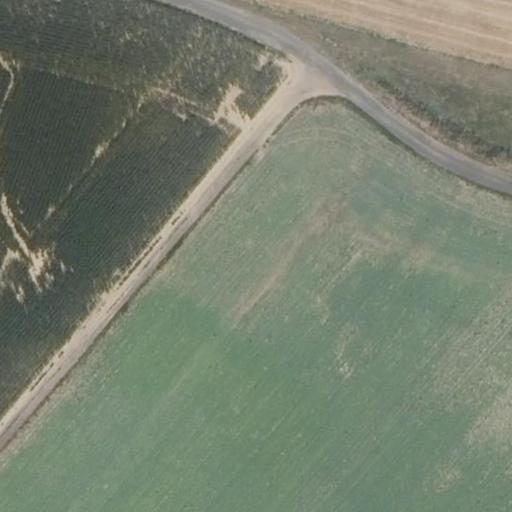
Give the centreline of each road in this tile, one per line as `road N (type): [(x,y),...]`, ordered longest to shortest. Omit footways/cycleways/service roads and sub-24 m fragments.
road 1 (track): [(314,67),(0,440)]
road 2 (track): [(169,0),(273,37),(438,153),(511,182)]
